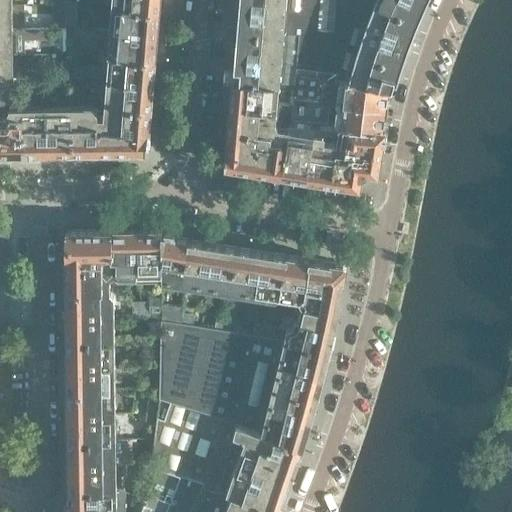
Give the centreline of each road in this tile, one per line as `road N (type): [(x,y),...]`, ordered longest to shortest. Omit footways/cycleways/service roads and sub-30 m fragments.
road 1 (residential): [(26,511),(40,471),(36,192)]
road 2 (residential): [(391,232),(311,511)]
road 3 (residential): [(453,0),(421,87),(391,232)]
road 4 (residential): [(184,200),(391,232)]
road 5 (residential): [(184,200),(206,0)]
road 6 (residential): [(36,192),(184,200)]
